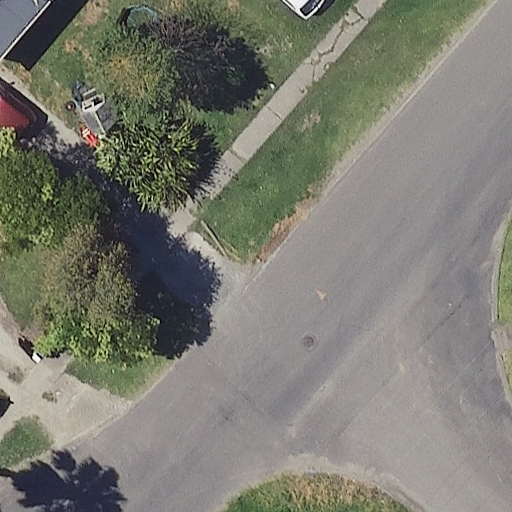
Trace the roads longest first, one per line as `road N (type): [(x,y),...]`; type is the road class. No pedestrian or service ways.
road 1 (residential): [(304,325),(511,87)]
road 2 (residential): [(511,510),(304,325)]
road 3 (residential): [(133,511),(304,325)]
